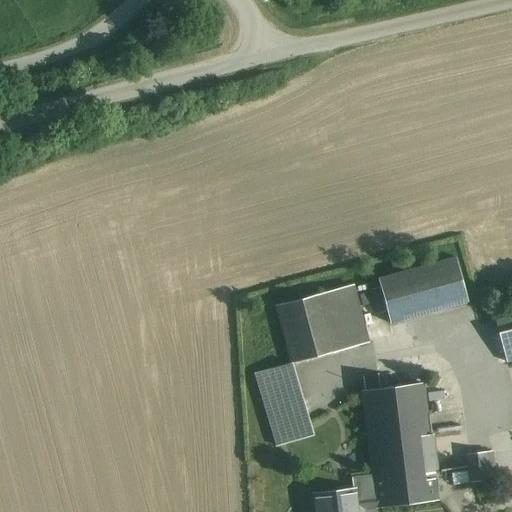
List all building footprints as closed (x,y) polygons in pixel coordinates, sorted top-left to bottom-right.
[(455,258),(378,279),(391,323),(468,302),(455,258)] [(352,286),(325,293),(341,350),(368,343),(352,286)] [(325,293),(277,307),(276,306),(291,364),(292,364),(341,350),(325,293)] [(511,329),(498,334),(507,363),(511,361),(511,329)] [(291,364),(256,374),(277,446),(313,436),(309,422),(292,364),(291,364)] [(424,384),(362,392),(372,477),(373,477),(376,499),(377,508),(438,501),(424,384)] [(492,452),(467,455),(470,483),(496,480),(492,452)] [(353,489),(314,494),(316,511),(357,511),(356,502),(376,499),(373,477),(372,477),(352,480),(353,489)]
